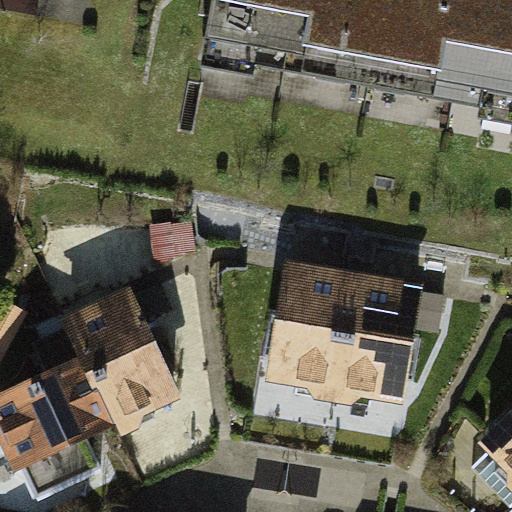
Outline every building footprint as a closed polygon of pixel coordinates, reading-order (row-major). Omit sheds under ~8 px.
[(511,0),(219,0),(206,72),(511,129),(511,0)] [(172,225),(153,229),(159,265),(166,264),(182,261),(200,257),(193,224),(172,228),(172,225)] [(312,273),(292,270),(272,386),(407,409),(427,293),(404,289),(312,273)] [(97,312),(65,327),(68,334),(67,345),(38,348),(53,380),(0,403),(0,445),(17,482),(32,475),(41,495),(97,469),(87,449),(119,434),(125,446),(157,442),(147,424),(184,407),(133,296),(97,312)] [(511,424),(483,453),(511,482),(511,424)]
